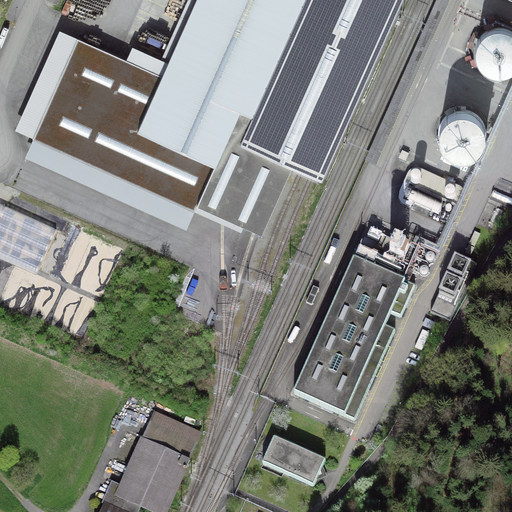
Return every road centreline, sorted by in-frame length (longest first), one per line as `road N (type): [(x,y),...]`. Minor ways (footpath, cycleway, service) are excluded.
road 1 (unclassified): [(324,511),(397,429),(511,233)]
road 2 (track): [(220,511),(278,394)]
